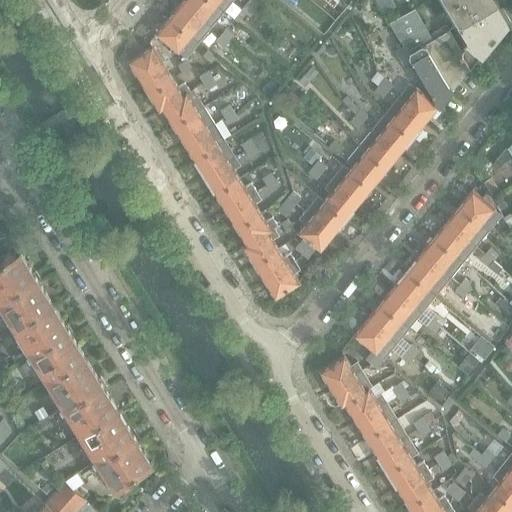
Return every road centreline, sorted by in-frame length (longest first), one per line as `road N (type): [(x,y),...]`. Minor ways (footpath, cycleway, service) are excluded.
road 1 (residential): [(511,72),(270,366)]
road 2 (residential): [(270,366),(78,57)]
road 3 (residential): [(21,168),(200,459)]
road 4 (residential): [(360,511),(270,366)]
